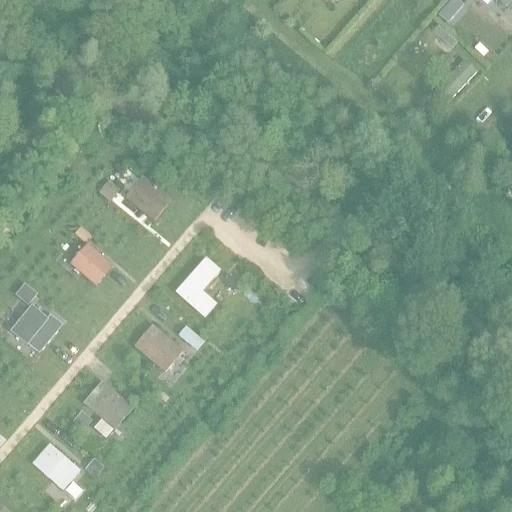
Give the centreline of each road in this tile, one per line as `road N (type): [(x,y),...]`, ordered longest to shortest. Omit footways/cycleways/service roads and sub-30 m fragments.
road 1 (unclassified): [(511,353),(346,223),(237,155),(71,77),(118,0)]
road 2 (track): [(0,453),(208,219),(296,285),(346,223)]
road 3 (track): [(392,357),(259,511)]
